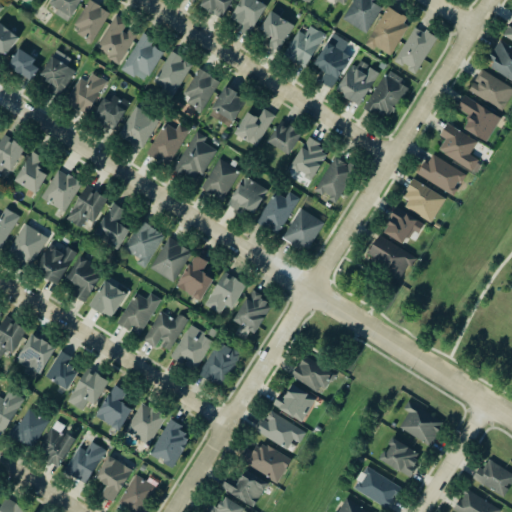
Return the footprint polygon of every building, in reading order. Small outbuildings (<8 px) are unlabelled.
[(75,0),(55,0),(55,18),(75,18),(75,0)] [(92,43),(109,11),(89,0),(87,0),(74,25),(81,29),(77,36),(92,43)] [(227,0),(213,0),(201,0),(201,12),(228,12),(227,0)] [(251,0),(239,0),(231,18),(241,23),(238,31),(250,36),(264,6),(251,0)] [(365,0),(352,0),(342,19),(366,33),(380,9),(365,0)] [(388,56),(411,20),(388,6),(365,42),(388,56)] [(271,39),(268,44),(278,51),(294,25),(271,11),(258,31),(271,39)] [(120,62),(136,34),(124,27),(127,21),(114,14),(95,48),(120,62)] [(0,59),(0,60),(19,38),(0,22),(0,59)] [(298,30),(283,55),(304,68),(325,34),(310,25),(304,34),(298,30)] [(436,37),(415,25),(394,60),(416,73),(436,37)] [(163,52),(151,44),(153,40),(142,33),(120,68),(144,83),(163,52)] [(348,42),(330,33),(314,65),(329,73),(324,84),(333,89),(350,56),(343,52),(348,42)] [(496,58),(490,67),(511,80),(511,47),(499,40),(490,55),(496,58)] [(32,64),(36,58),(18,47),(7,66),(31,80),(39,67),(32,64)] [(71,58),(56,49),(40,75),(52,83),(47,90),(59,97),(75,71),(66,65),(71,58)] [(170,99),(193,64),(172,50),(152,81),(163,88),(160,93),(170,99)] [(352,60),(336,92),(361,105),(377,73),(352,60)] [(219,79),(198,67),(181,98),(202,110),(219,79)] [(511,94),(511,87),(481,69),(468,90),(502,111),(511,94)] [(365,107),(387,121),(409,84),(387,71),(365,107)] [(88,114),(105,80),(92,73),(87,83),(77,78),(65,102),(88,114)] [(238,92),(223,85),(209,116),(231,127),(244,99),(237,96),(238,92)] [(128,104),(105,92),(92,120),(115,131),(128,104)] [(501,116),(463,96),(458,107),(471,114),(464,129),(488,141),(501,116)] [(158,119),(135,106),(118,135),(142,148),(158,119)] [(257,146),(274,114),(263,109),(258,117),(246,111),(234,134),(257,146)] [(267,141),(289,154),(302,132),(281,119),(267,141)] [(147,155),(170,166),(188,128),(178,124),(176,128),(162,122),(147,155)] [(477,140),(446,124),(440,135),(445,138),(438,151),(475,171),(481,160),(470,154),(477,140)] [(215,149),(203,142),(206,137),(195,131),(173,168),(197,182),(215,149)] [(10,171),(25,147),(4,134),(0,140),(0,173),(4,167),(10,171)] [(289,167),(311,180),(329,151),(308,138),(289,167)] [(15,181),(37,193),(48,173),(39,168),(44,159),(30,152),(15,181)] [(418,176),(455,195),(466,173),(429,153),(418,176)] [(336,202),(354,167),(333,156),(315,191),(336,202)] [(202,190),(223,200),(238,168),(216,158),(202,190)] [(66,211),(80,179),(56,168),(42,200),(66,211)] [(237,210),(239,205),(254,213),(267,189),(243,176),(228,205),(237,210)] [(404,208),(433,222),(445,195),(411,180),(403,197),(408,199),(404,208)] [(67,220),(90,231),(107,196),(84,185),(67,220)] [(288,192),(285,197),(273,191),(256,223),(279,234),(298,197),(288,192)] [(117,249),(130,229),(118,221),(125,211),(113,203),(93,233),(117,249)] [(19,215),(5,207),(0,216),(0,248),(1,249),(19,215)] [(307,251),(324,222),(299,207),(282,237),(307,251)] [(383,233),(406,243),(412,230),(419,234),(424,221),(395,208),(383,233)] [(144,268),(165,235),(141,220),(123,249),(138,259),(136,263),(144,268)] [(45,234),(20,223),(8,254),(33,265),(45,234)] [(403,278),(415,255),(377,236),(365,259),(403,278)] [(166,238),(151,270),(174,281),(189,249),(166,238)] [(103,268),(66,250),(65,253),(48,245),(36,270),(62,283),(65,278),(78,285),(73,295),(86,302),(103,268)] [(176,286),(201,300),(214,278),(202,271),(208,261),(195,254),(176,286)] [(233,309),(245,282),(222,271),(206,306),(221,313),(225,305),(233,309)] [(127,294),(105,279),(89,305),(111,318),(127,294)] [(273,303),(252,290),(233,318),(255,332),(273,303)] [(117,323),(139,336),(160,299),(150,293),(146,298),(135,292),(117,323)] [(188,320),(178,312),(173,319),(161,311),(142,339),(155,348),(159,343),(168,350),(188,320)] [(0,322),(0,358),(5,350),(12,353),(26,328),(4,315),(0,322)] [(196,370),(213,338),(188,325),(171,357),(183,363),(196,370)] [(40,375),(56,346),(31,333),(16,361),(40,375)] [(226,386),(239,351),(215,342),(202,377),(226,386)] [(79,369),(65,362),(67,357),(58,352),(46,377),(69,389),(79,369)] [(324,393),(335,371),(302,355),(291,378),(324,393)] [(96,405),(107,377),(83,368),(70,402),(84,407),(86,401),(96,405)] [(95,416),(119,431),(132,409),(122,402),(128,392),(115,384),(95,416)] [(316,399),(294,384),(286,396),(281,392),(273,403),(300,422),(316,399)] [(0,428),(7,432),(22,396),(7,390),(4,399),(0,396),(0,428)] [(125,432),(151,444),(165,414),(140,402),(125,432)] [(397,425),(429,446),(443,423),(411,402),(397,425)] [(9,436),(32,449),(49,419),(27,406),(9,436)] [(287,449),(293,439),(300,443),(306,432),(269,410),(256,431),(287,449)] [(149,453),(172,467),(190,437),(180,431),(183,425),(170,418),(149,453)] [(75,440),(53,426),(39,450),(50,457),(48,461),(58,467),(75,440)] [(379,460),(410,476),(422,454),(391,437),(379,460)] [(64,469),(85,482),(105,450),(91,441),(86,450),(78,446),(64,469)] [(246,448),(239,462),(279,482),(291,458),(257,442),(253,451),(246,448)] [(107,485),(101,494),(113,502),(133,470),(109,455),(95,477),(107,485)] [(503,497),(511,482),(511,473),(489,459),(483,468),(479,466),(472,477),(503,497)] [(352,487),(387,508),(400,487),(365,465),(352,487)] [(221,487),(252,508),(268,484),(246,470),(238,481),(229,475),(221,487)] [(143,511),(157,487),(135,474),(118,503),(132,511),(143,511)] [(455,511),(500,511),(502,510),(465,488),(452,510),(455,511)] [(240,511),(244,507),(225,496),(218,508),(211,504),(205,511),(240,511)] [(0,504),(0,511),(23,511),(25,508),(3,497),(0,504)] [(334,511),(370,511),(343,497),(334,511)]
